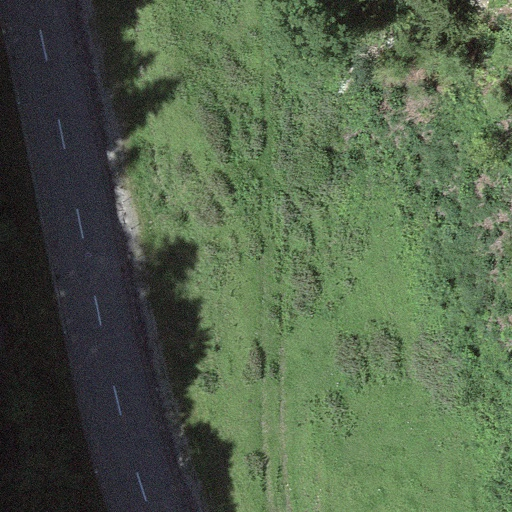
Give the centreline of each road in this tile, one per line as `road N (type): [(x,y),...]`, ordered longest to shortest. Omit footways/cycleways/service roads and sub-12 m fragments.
road 1 (tertiary): [(152,511),(104,329),(36,0)]
road 2 (track): [(256,360),(283,112),(261,0)]
road 3 (track): [(282,511),(256,360)]
